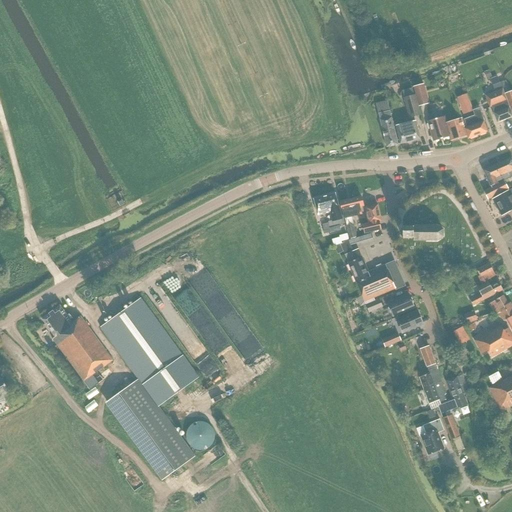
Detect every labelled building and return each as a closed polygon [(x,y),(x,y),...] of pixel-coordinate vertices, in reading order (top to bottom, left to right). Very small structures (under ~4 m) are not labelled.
[(511,117),(511,90),(510,92),(505,80),(500,82),(497,76),(490,79),(495,92),(485,96),(490,108),(491,107),(493,113),(493,114),(497,123),(511,117)] [(419,107),(427,104),(422,85),(413,87),(419,107)] [(472,111),(470,105),(466,94),(456,98),(462,115),(472,111)] [(408,119),(420,115),(414,95),(402,98),(408,119)] [(382,107),(380,102),(375,103),(376,108),(377,108),(386,148),(398,145),(388,105),(382,107)] [(472,111),(474,116),(463,120),(466,128),(464,129),(468,139),(486,132),(483,122),(484,122),(479,109),(472,111)] [(450,137),(446,124),(444,117),(427,122),(433,142),(450,137)] [(446,124),(450,137),(451,141),(461,138),(461,137),(465,136),(462,127),(463,127),(461,119),(446,124)] [(400,145),(420,140),(415,122),(395,127),(400,145)] [(497,184),(511,177),(511,160),(511,158),(483,171),(490,187),(491,187),(492,189),(498,186),(497,184)] [(498,186),(492,189),(484,193),(487,200),(502,192),(498,186)] [(501,216),(511,210),(511,197),(509,191),(493,200),(501,216)] [(343,219),(344,219),(343,216),(340,217),(334,194),(313,200),(318,216),(323,214),(325,219),(331,217),(332,221),(328,222),(328,223),(322,225),(324,234),(339,230),(338,225),(344,224),(343,219)] [(344,219),(345,221),(350,239),(356,237),(352,220),(351,220),(351,217),(361,215),(360,209),(363,208),(360,197),(340,202),(343,216),(344,219)] [(377,205),(365,208),(368,224),(366,224),(363,225),(365,234),(368,233),(380,230),(378,222),(381,221),(377,205)] [(442,229),(437,226),(436,226),(413,226),(413,228),(402,228),(402,239),(413,239),(413,241),(436,241),(437,241),(442,238),(443,237),(443,230),(442,229)] [(359,237),(361,243),(373,240),(371,234),(359,237)] [(351,246),(361,243),(359,237),(350,240),(340,244),(344,255),(348,264),(347,264),(356,284),(370,278),(368,273),(361,258),(358,249),(353,252),(351,246)] [(370,278),(356,284),(361,296),(364,302),(395,289),(395,290),(404,286),(394,262),(368,273),(370,278)] [(472,306),(489,297),(502,291),(498,282),(490,286),(489,285),(487,280),(495,276),(488,263),(476,269),(479,276),(477,277),(481,285),(476,287),(478,291),(480,295),(470,300),(472,306)] [(424,276),(419,278),(421,287),(427,285),(424,276)] [(408,295),(387,304),(393,317),(414,308),(408,295)] [(503,321),(505,320),(511,316),(511,306),(510,303),(508,304),(503,296),(494,301),(499,310),(497,311),(503,321)] [(182,357),(140,299),(100,328),(137,379),(105,403),(161,481),(193,457),(157,408),(198,378),(182,356),(182,357)] [(374,301),(365,305),(369,313),(382,307),(379,300),(374,301)] [(72,322),(70,321),(60,307),(41,320),(55,337),(52,339),(90,390),(103,380),(97,372),(112,360),(80,317),(72,322)] [(478,320),(475,312),(475,311),(463,315),(466,324),(478,320)] [(402,334),(423,325),(417,312),(396,321),(402,334)] [(503,331),(499,324),(471,339),(480,356),(488,352),(491,358),(511,346),(511,336),(508,329),(503,331)] [(462,327),(453,332),(460,345),(470,340),(462,327)] [(397,333),(381,340),(382,342),(385,348),(401,341),(398,335),(397,333)] [(402,344),(397,345),(400,353),(405,351),(406,350),(403,343),(402,344)] [(440,402),(444,401),(444,398),(443,399),(442,396),(446,395),(428,347),(420,350),(429,374),(419,377),(429,404),(439,400),(440,402)] [(104,380),(112,374),(108,369),(100,375),(104,380)] [(492,384),(501,380),(498,372),(489,377),(492,384)] [(456,409),(467,405),(463,394),(467,392),(461,376),(446,381),(453,401),(455,409),(456,409)] [(501,412),(511,406),(511,376),(489,389),(499,407),(498,408),(501,412)] [(440,415),(455,409),(453,401),(437,406),(440,415)] [(433,410),(427,412),(429,419),(435,417),(433,410)] [(459,437),(451,415),(442,418),(450,440),(459,437)] [(427,455),(443,449),(437,433),(444,431),(439,420),(422,426),(426,434),(420,436),(427,455)] [(212,428),(210,426),(209,425),(208,424),(206,423),(205,423),(202,422),(200,422),(198,422),(196,423),(194,423),(192,424),(192,425),(190,426),(189,427),(188,428),(188,429),(187,430),(187,431),(186,432),(186,433),(186,435),(186,436),(186,437),(186,439),(186,440),(187,442),(188,443),(188,445),(190,446),(191,447),(192,448),(194,449),(195,450),(196,450),(198,450),(200,451),(201,451),(203,450),(206,450),(207,449),(208,448),(210,447),(211,446),(212,444),(213,443),(214,441),(214,440),(214,438),(215,437),(215,436),(215,435),(214,434),(214,433),(214,432),(213,430),(213,429),(212,428)]
